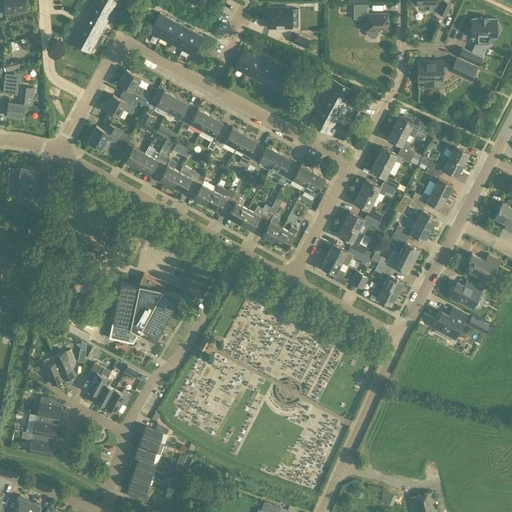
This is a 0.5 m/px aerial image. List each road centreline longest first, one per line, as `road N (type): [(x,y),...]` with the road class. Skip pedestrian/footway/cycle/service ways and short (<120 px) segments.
road 1 (unclassified): [(398,339),(511,122)]
road 2 (residential): [(243,253),(181,354),(152,378),(127,431)]
road 3 (residential): [(243,253),(57,152)]
road 4 (unclassified): [(322,511),(398,339)]
road 5 (residential): [(350,166),(400,79),(400,0)]
road 6 (residential): [(209,89),(119,39),(87,98)]
road 7 (residential): [(350,166),(209,89)]
road 8 (residential): [(112,483),(66,457),(73,425),(78,408),(127,431)]
road 9 (residential): [(290,279),(350,166)]
road 10 (residential): [(398,339),(290,279)]
